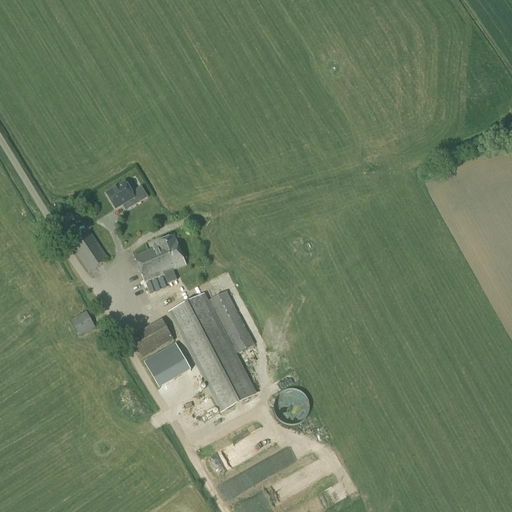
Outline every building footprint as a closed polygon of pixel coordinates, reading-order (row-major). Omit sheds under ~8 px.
[(133,192),(125,181),(105,193),(116,211),(123,207),(125,212),(148,198),(141,187),(133,192)] [(91,234),(73,246),(71,247),(89,275),(110,261),(91,234)] [(177,242),(176,242),(174,238),(155,245),(156,248),(152,250),(153,251),(134,258),(151,301),(155,310),(184,299),(173,272),(186,267),(177,242)] [(255,346),(227,292),(209,302),(205,294),(168,313),(220,415),(257,395),(237,356),(255,346)] [(80,337),(96,328),(86,312),(71,322),(80,337)] [(163,321),(131,339),(130,339),(162,393),(193,374),(174,342),(175,341),(163,321)] [(307,408),(307,404),(306,401),(304,398),(302,395),(299,393),(296,391),(293,391),(290,390),(286,391),(284,391),(280,393),(278,395),(276,398),(274,401),(273,404),(272,407),(273,410),(273,414),(275,417),(277,420),(279,422),(282,424),(286,425),(289,425),(293,425),(296,424),(299,422),(302,420),(304,418),(306,415),(307,411),(307,408)] [(219,434),(204,442),(207,448),(222,440),(219,434)] [(252,452),(259,449),(256,442),(249,444),(252,452)] [(224,450),(229,459),(242,452),(236,443),(224,450)] [(219,451),(209,458),(219,474),(229,468),(219,451)] [(236,477),(239,491),(247,489),(244,475),(236,477)] [(286,478),(245,499),(251,511),(263,511),(295,496),(286,478)]
